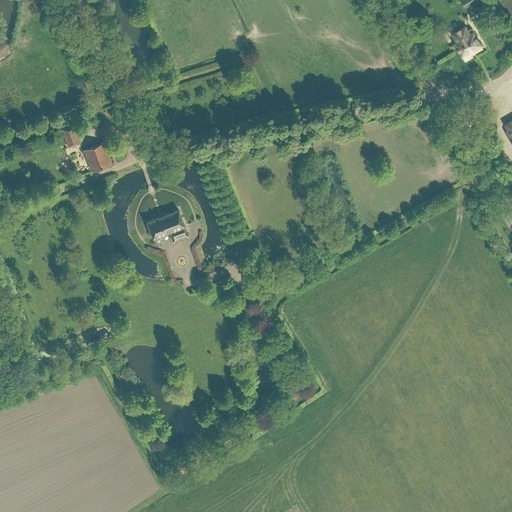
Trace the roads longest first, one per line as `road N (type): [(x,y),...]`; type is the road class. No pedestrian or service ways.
road 1 (track): [(129,511),(312,389),(268,301)]
road 2 (track): [(484,180),(268,301)]
